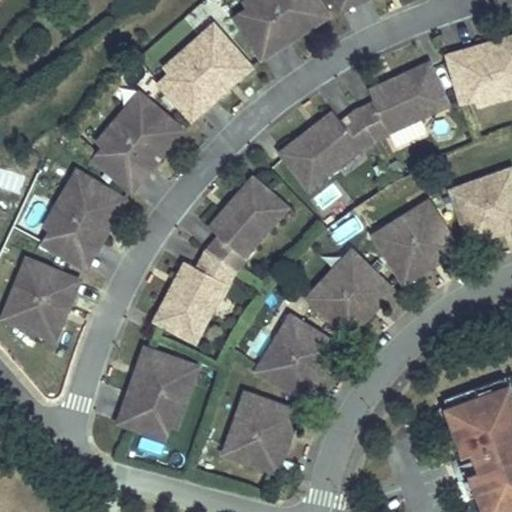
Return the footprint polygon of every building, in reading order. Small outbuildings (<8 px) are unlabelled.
[(250,0),(246,3),(250,10),(237,18),(254,45),(267,36),(276,49),(304,31),(302,27),(326,11),(318,0),(250,0)] [(354,0),(337,0),(342,9),(356,2),(354,0)] [(326,11),(302,27),(304,31),(328,15),(326,11)] [(214,26),(201,38),(207,45),(221,33),(214,26)] [(172,73),(161,83),(182,107),(194,97),(204,109),(229,86),(226,82),(248,63),(221,33),(207,45),(201,38),(167,68),(172,73)] [(267,36),(254,45),(263,58),(276,49),(267,36)] [(511,37),(496,42),(498,47),(511,42),(511,37)] [(496,42),(464,52),(468,67),(453,71),(462,102),(477,98),(479,105),(511,95),(511,42),(498,47),(496,42)] [(464,52),(449,56),(453,71),(468,67),(464,52)] [(248,63),(226,82),(229,86),(251,67),(248,63)] [(310,132),(283,153),(310,188),(351,156),(347,151),(357,143),(361,149),(361,150),(375,140),(390,133),(387,125),(398,120),(401,126),(448,104),(430,64),(398,79),(401,85),(390,90),(387,84),(370,92),(376,104),(358,112),(343,123),(335,113),(320,124),(324,130),(314,137),(310,132)] [(398,79),(387,84),(390,90),(401,85),(398,79)] [(140,94),(129,108),(136,115),(148,101),(140,94)] [(194,97),(182,107),(192,119),(204,109),(194,97)] [(129,108),(100,142),(105,147),(95,159),(120,180),(130,168),(142,178),(164,152),(160,149),(178,127),(148,101),(136,115),(129,108)] [(398,120),(387,125),(390,131),(401,126),(398,120)] [(320,124),(310,132),(314,137),(324,130),(320,124)] [(178,127),(160,149),(164,152),(182,130),(178,127)] [(357,143),(347,151),(351,156),(361,149),(357,143)] [(130,168),(120,180),(132,190),(142,178),(130,168)] [(511,171),(496,177),(499,186),(511,181),(511,171)] [(78,173),(69,188),(77,193),(86,177),(78,173)] [(45,244),(72,260),(80,246),(94,254),(111,225),(107,223),(121,198),(86,177),(77,193),(69,188),(46,227),(53,230),(45,244)] [(496,177),(454,191),(471,243),(503,232),(502,228),(511,224),(511,181),(499,186),(496,177)] [(173,290),(157,320),(196,341),(220,295),(214,292),(220,281),(226,284),(227,285),(235,270),(246,257),(245,256),(240,252),(248,242),(253,247),(287,208),(254,179),(231,205),(236,209),(228,219),(223,214),(211,229),(221,237),(208,252),(199,269),(187,263),(179,279),(184,282),(179,293),(173,290)] [(121,198),(107,223),(111,225),(126,200),(121,198)] [(429,202),(414,211),(419,220),(434,210),(429,202)] [(231,205),(223,214),(228,219),(236,209),(231,205)] [(414,211),(376,234),(404,282),(433,264),(431,260),(455,245),(434,210),(419,220),(414,211)] [(511,224),(502,228),(503,232),(511,229),(511,224)] [(248,242),(240,252),(245,256),(253,247),(248,242)] [(455,245),(431,260),(433,264),(458,249),(455,245)] [(94,254),(80,246),(72,260),(86,268),(94,254)] [(353,252),(340,265),(348,272),(360,259),(353,252)] [(348,272),(340,265),(309,297),(349,335),(373,311),(369,308),(389,287),(360,259),(348,272)] [(28,260),(11,301),(21,305),(14,322),(50,337),(62,310),(66,312),(79,281),(28,260)] [(184,282),(179,279),(173,290),(179,293),(184,282)] [(220,281),(214,292),(220,295),(226,284),(220,281)] [(389,287),(369,308),(373,311),(393,291),(389,287)] [(11,301),(4,318),(14,322),(21,305),(11,301)] [(62,310),(50,337),(55,339),(66,312),(62,310)] [(291,317),(282,332),(291,338),(300,322),(291,317)] [(291,338),(282,332),(259,371),(306,400),(324,370),(319,368),(334,343),(300,322),(291,338)] [(334,343),(319,368),(324,370),(339,346),(334,343)] [(146,349),(137,376),(141,378),(151,351),(146,349)] [(189,364),(151,351),(141,378),(137,376),(125,408),(140,413),(135,428),(165,438),(170,424),(177,426),(192,384),(183,381),(189,364)] [(189,364),(183,381),(192,384),(198,367),(189,364)] [(485,511),(511,511),(511,393),(506,377),(445,399),(466,457),(476,453),(478,459),(476,460),(479,467),(481,466),(483,472),(473,476),(485,511)] [(246,394),(240,411),(250,414),(256,397),(246,394)] [(250,414),(240,411),(226,453),(278,471),(289,439),(284,438),(294,410),(256,397),(250,414)] [(140,413),(125,408),(120,423),(135,428),(140,413)] [(294,410),(284,438),(289,439),(299,412),(294,410)]
